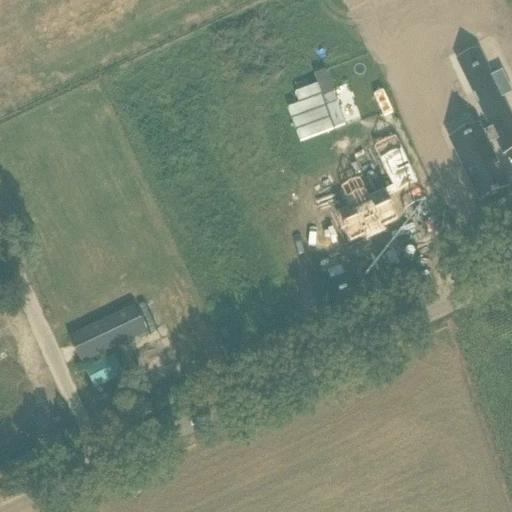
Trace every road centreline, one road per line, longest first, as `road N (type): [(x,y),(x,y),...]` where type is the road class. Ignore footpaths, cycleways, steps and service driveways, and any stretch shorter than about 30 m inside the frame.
road 1 (unclassified): [(101,465),(511,277)]
road 2 (unclassified): [(101,465),(19,283)]
